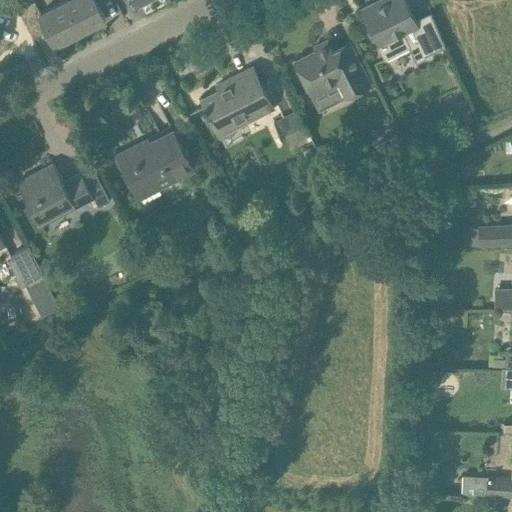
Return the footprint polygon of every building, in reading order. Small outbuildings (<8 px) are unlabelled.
[(19,9),(25,19),(34,36),(48,29),(55,44),(81,31),(65,0),(63,0),(40,12),(34,1),(19,9)] [(65,0),(81,31),(105,18),(98,4),(106,0),(65,0)] [(406,0),(383,0),(362,11),(386,58),(410,47),(417,61),(427,57),(426,55),(445,45),(431,11),(415,19),(406,0)] [(442,0),(451,17),(437,24),(462,83),(469,80),(477,97),(494,89),(474,47),(457,55),(445,29),(471,16),(478,30),(500,20),(493,6),(505,0),(442,0)] [(371,84),(358,59),(350,41),(333,49),(329,42),(295,60),(312,95),(338,82),(345,97),(371,84)] [(233,82),(202,98),(205,104),(220,134),(226,145),(244,136),(238,125),(274,107),(262,84),(253,66),(231,77),(233,82)] [(459,127),(475,120),(465,96),(448,104),(459,127)] [(288,145),(309,134),(298,111),(276,122),(288,145)] [(137,143),(117,153),(127,171),(141,201),(160,192),(158,188),(194,170),(182,147),(173,129),(149,142),(150,144),(140,150),(137,143)] [(383,145),(382,146),(383,149),(389,160),(407,152),(400,137),(383,145)] [(311,147),(303,150),(307,160),(315,157),(311,147)] [(94,197),(81,172),(64,181),(54,162),(18,180),(41,224),(94,197)] [(456,172),(430,175),(431,187),(457,184),(456,172)] [(421,196),(420,206),(430,207),(431,197),(421,196)] [(479,227),(479,243),(511,241),(511,223),(478,225),(479,227)] [(11,254),(24,279),(42,269),(29,244),(11,254)] [(430,248),(430,263),(439,263),(439,248),(430,248)] [(495,308),(511,307),(511,285),(494,286),(495,308)] [(42,302),(22,312),(29,326),(49,316),(42,302)] [(438,329),(446,318),(434,310),(427,320),(426,321),(427,322),(438,329)] [(494,357),(493,366),(507,367),(511,367),(511,351),(508,351),(507,357),(494,357)] [(511,422),(504,422),(503,431),(511,431),(511,422)] [(489,495),(489,494),(511,495),(511,477),(463,475),(462,493),(489,495)] [(419,497),(418,497),(417,510),(427,511),(429,499),(419,497)]
